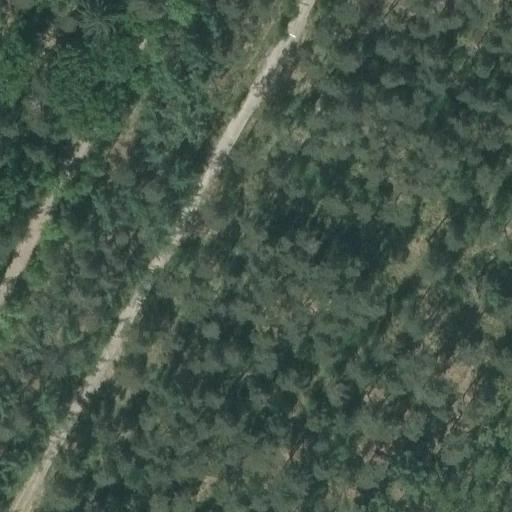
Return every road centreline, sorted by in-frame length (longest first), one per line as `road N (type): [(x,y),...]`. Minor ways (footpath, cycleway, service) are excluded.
road 1 (track): [(300,0),(22,511)]
road 2 (track): [(0,287),(161,0)]
